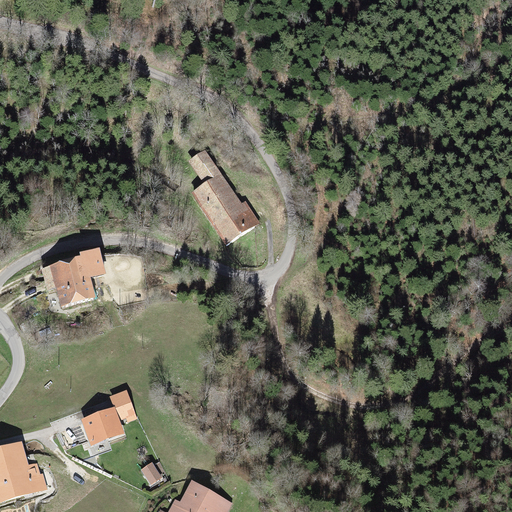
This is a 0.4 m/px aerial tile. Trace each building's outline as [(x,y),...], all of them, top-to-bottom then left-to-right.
[(239,208),(205,156),(188,167),(203,189),(190,198),(224,250),(259,227),(244,205),(239,208)] [(100,258),(42,273),(47,293),(57,290),(62,310),(96,302),(91,282),(105,278),(100,258)] [(115,413),(81,424),(90,451),(124,440),(115,413)] [(0,455),(0,505),(57,491),(53,476),(40,479),(38,469),(29,471),(23,450),(0,455)] [(160,481),(155,470),(144,476),(149,487),(160,481)] [(227,511),(232,503),(190,482),(180,503),(174,500),(167,511),(227,511)]
